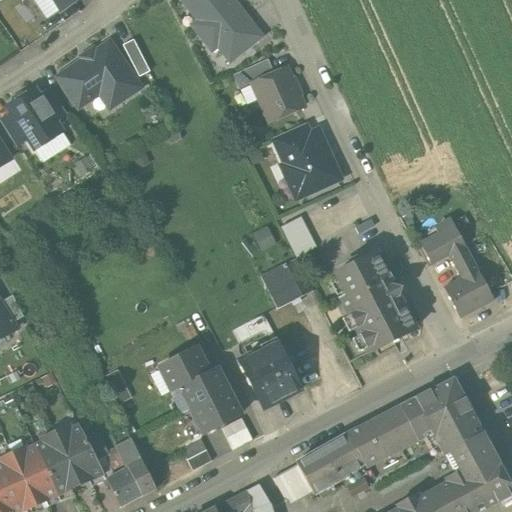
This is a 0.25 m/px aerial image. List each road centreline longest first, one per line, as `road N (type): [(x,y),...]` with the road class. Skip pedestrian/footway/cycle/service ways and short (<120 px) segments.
road 1 (residential): [(459,360),(288,0)]
road 2 (residential): [(459,360),(173,511)]
road 3 (residential): [(121,0),(0,83)]
